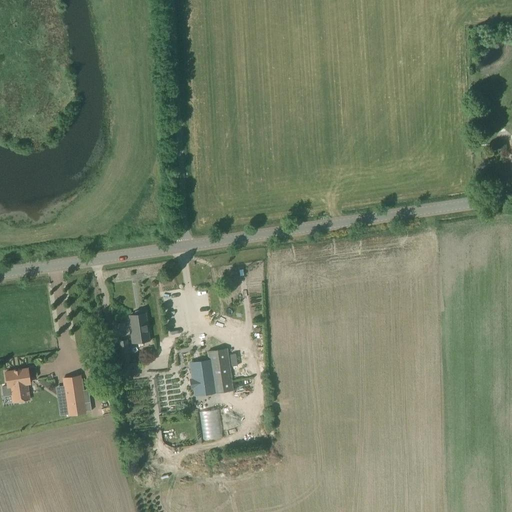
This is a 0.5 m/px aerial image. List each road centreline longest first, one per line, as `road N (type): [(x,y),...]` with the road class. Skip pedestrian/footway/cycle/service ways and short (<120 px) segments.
road 1 (secondary): [(185,246),(511,198)]
road 2 (unclassified): [(185,246),(171,0)]
road 3 (secondary): [(0,274),(185,246)]
